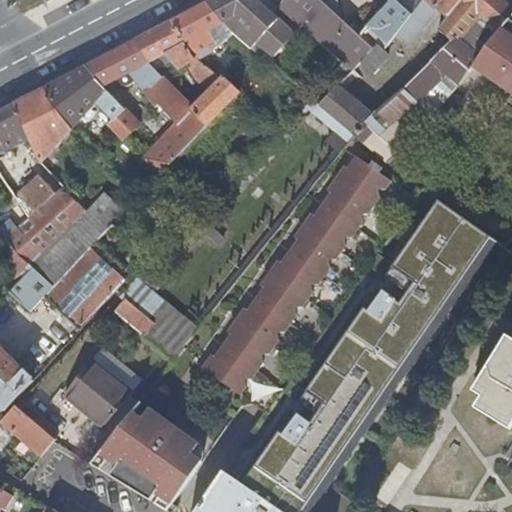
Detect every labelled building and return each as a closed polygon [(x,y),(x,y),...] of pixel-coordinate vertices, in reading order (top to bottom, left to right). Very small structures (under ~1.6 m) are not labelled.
[(362,65),(379,46),(365,34),(358,41),(341,26),(335,0),(284,0),(285,1),(272,14),(257,0),(212,0),(208,2),(215,13),(225,24),(236,35),(270,64),(304,30),(355,73),(362,65)] [(356,138),(390,163),(462,88),(462,85),(475,65),(486,47),(472,36),(468,32),(477,21),(482,24),(485,21),(498,31),(511,15),(511,11),(499,0),(464,0),(456,9),(449,20),(441,30),(454,40),(418,79),(386,109),(357,137),(356,138)] [(369,29),(389,45),(398,34),(414,14),(396,0),(391,0),(389,2),(391,5),(369,29)] [(437,10),(449,20),(456,9),(464,0),(424,0),(414,14),(398,34),(411,43),(437,10)] [(219,49),(236,35),(225,24),(215,13),(208,2),(205,4),(173,22),(196,55),(216,45),(219,49)] [(475,65),(506,91),(511,83),(511,15),(498,31),(486,47),(475,65)] [(472,36),(482,24),(477,21),(468,32),(472,36)] [(196,55),(173,22),(151,34),(137,42),(148,64),(161,78),(147,95),(158,110),(159,104),(179,126),(192,113),(207,128),(208,129),(241,95),(223,78),(222,79),(210,69),(200,61),(196,55)] [(407,69),(418,79),(454,40),(441,30),(407,69)] [(146,96),(147,95),(161,78),(148,64),(137,42),(84,69),(102,88),(118,80),(122,88),(126,89),(130,89),(133,89),(138,86),(140,87),(146,96)] [(216,45),(196,55),(200,61),(202,59),(202,57),(205,56),(219,49),(216,45)] [(390,55),(385,51),(379,46),(362,65),(373,75),(390,55)] [(238,63),(223,78),(241,95),(255,80),(238,63)] [(96,104),(112,121),(123,109),(111,97),(106,103),(101,98),(106,93),(102,88),(84,69),(44,90),(55,107),(73,130),(96,104)] [(356,81),(351,77),(323,109),(356,138),(357,137),(386,109),(381,104),(369,116),(359,108),(344,95),(348,90),(356,81)] [(42,165),(73,130),(55,107),(44,90),(38,93),(13,106),(23,128),(25,127),(28,133),(31,140),(42,165)] [(364,103),(348,90),(344,95),(359,108),(364,103)] [(289,114),(296,120),(298,118),(313,101),(306,95),(289,114)] [(298,118),(305,124),(342,155),(356,138),(323,109),(313,101),(298,118)] [(9,150),(31,140),(28,133),(25,127),(23,128),(13,106),(0,113),(0,170),(10,186),(22,178),(9,150)] [(140,127),(123,109),(112,121),(109,124),(125,141),(140,127)] [(144,161),(160,177),(207,128),(192,113),(179,126),(168,137),(144,161)] [(296,120),(289,114),(282,122),(289,128),(296,120)] [(127,301),(155,326),(184,351),(197,336),(153,297),(305,124),(298,118),(296,120),(289,128),(137,300),(126,290),(121,296),(127,301)] [(206,370),(243,396),(250,388),(248,382),(255,381),(266,365),(265,359),(271,358),(283,342),(281,335),(288,334),(300,317),(298,311),(305,310),(317,293),(315,287),(322,286),(334,270),(331,264),(338,263),(350,247),(348,240),(355,239),(366,223),(364,217),(371,216),(383,199),(382,194),(388,193),(394,184),(403,190),(407,185),(375,163),(371,167),(359,159),(351,170),(348,168),(330,192),(333,195),(317,218),(314,216),(297,239),(300,242),(285,264),(281,263),(264,287),(267,289),(251,313),(247,311),(230,335),(234,337),(218,360),(215,357),(206,370)] [(22,196),(19,199),(26,210),(32,219),(20,230),(41,256),(48,249),(50,251),(52,249),(49,246),(62,234),(64,236),(66,234),(64,232),(74,221),(76,223),(78,222),(76,219),(86,209),(48,171),(22,196)] [(16,187),(12,189),(19,199),(22,196),(16,187)] [(105,194),(89,212),(90,213),(44,260),(41,256),(29,267),(33,271),(32,272),(53,288),(115,224),(125,214),(105,194)] [(304,511),(493,240),(441,202),(398,263),(381,252),(372,265),(408,289),(401,299),(397,296),(383,316),(379,313),(323,398),(304,385),(296,397),(309,406),(289,434),(285,431),(248,484),(242,481),(228,502),(240,510),(238,511),(222,511),(221,511),(304,511)] [(2,226),(10,238),(20,230),(32,219),(26,210),(2,226)] [(149,258),(115,224),(53,288),(44,298),(69,321),(81,332),(117,292),(149,258)] [(10,238),(7,241),(13,247),(29,267),(41,256),(20,230),(10,238)] [(0,259),(17,279),(29,267),(13,247),(7,241),(0,247),(0,259)] [(12,293),(30,313),(44,298),(53,288),(32,272),(12,293)] [(155,326),(127,301),(116,313),(144,338),(155,326)] [(184,351),(155,326),(144,338),(174,364),(184,351)] [(472,393),(480,399),(511,348),(511,342),(506,339),(472,393)] [(511,348),(480,399),(481,400),(474,411),(510,432),(511,428),(511,348)] [(34,382),(0,350),(0,408),(7,412),(34,382)] [(131,395),(91,363),(66,394),(106,426),(108,424),(130,397),(131,395)] [(296,397),(304,385),(295,378),(287,390),(296,397)] [(135,412),(140,405),(130,397),(108,424),(118,433),(135,412)] [(57,440),(17,407),(5,420),(15,429),(13,431),(25,442),(32,448),(43,457),(57,440)] [(118,433),(102,453),(120,466),(174,505),(199,469),(190,462),(202,444),(152,409),(145,418),(135,412),(118,433)] [(15,429),(5,420),(0,425),(0,428),(8,436),(13,431),(15,429)] [(25,442),(22,447),(28,452),(32,448),(25,442)] [(198,511),(221,511),(222,511),(238,511),(240,510),(228,502),(242,481),(228,471),(198,511)] [(3,492),(0,497),(0,510),(1,509),(6,511),(13,498),(3,492)]
